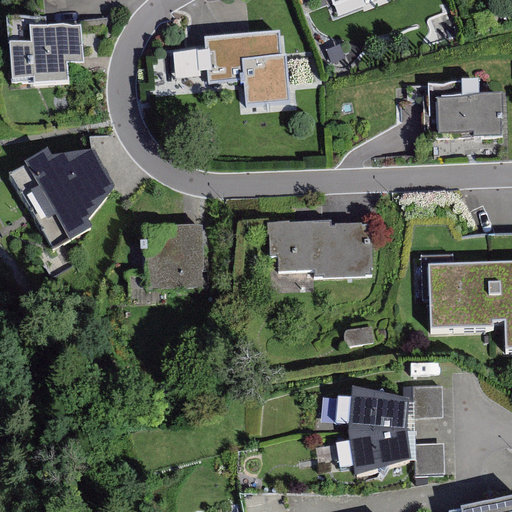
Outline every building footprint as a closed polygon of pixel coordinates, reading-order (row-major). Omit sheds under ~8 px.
[(34,20),(0,22),(0,67),(1,85),(23,84),(23,90),(63,88),(61,64),(74,63),(72,31),(35,34),(34,20)] [(293,23),(180,35),(185,76),(257,69),(259,89),(307,84),(303,44),(296,45),(293,23)] [(504,125),(502,92),(479,93),(478,74),(420,77),(422,128),(504,125)] [(113,191),(84,155),(48,159),(42,150),(13,168),(67,254),(98,234),(90,222),(113,191)] [(298,210),(298,221),(323,221),(323,210),(298,210)] [(374,220),(262,227),(264,265),(312,262),(313,282),(378,278),(374,220)] [(201,225),(133,228),(136,282),(150,281),(151,293),(204,290),(201,225)] [(496,334),(507,334),(509,361),(511,361),(511,280),(432,284),(435,346),(497,342),(496,334)] [(343,436),(410,431),(410,403),(347,392),(316,424),(343,436)] [(413,461),(410,431),(343,436),(320,456),(353,480),(413,461)] [(511,511),(511,495),(458,511),(511,511)]
